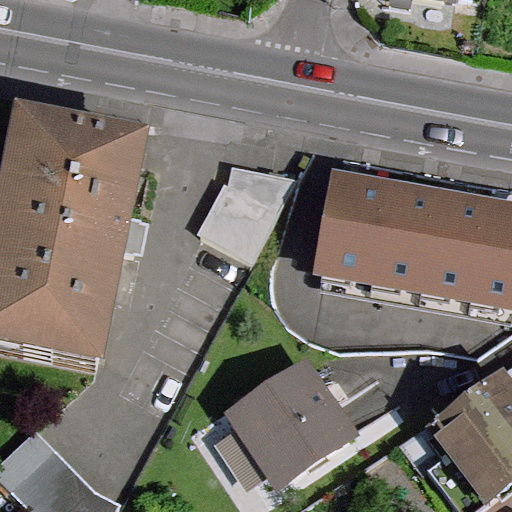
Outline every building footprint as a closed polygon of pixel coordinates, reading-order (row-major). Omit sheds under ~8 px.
[(0,339),(0,347),(105,368),(126,259),(141,262),(148,227),(130,223),(144,153),(36,132),(22,203),(26,204),(0,339)] [(239,171),(234,193),(289,206),(301,184),(239,171)] [(511,221),(343,191),(327,279),(511,311),(511,221)] [(289,206),(234,193),(209,239),(257,266),(289,206)] [(236,412),(280,486),(352,442),(307,369),(236,412)] [(432,474),(459,511),(481,511),(511,490),(511,399),(503,387),(435,435),(452,460),(432,474)] [(435,451),(422,434),(403,447),(416,466),(435,451)] [(18,500),(30,511),(118,511),(96,502),(57,463),(18,500)]
